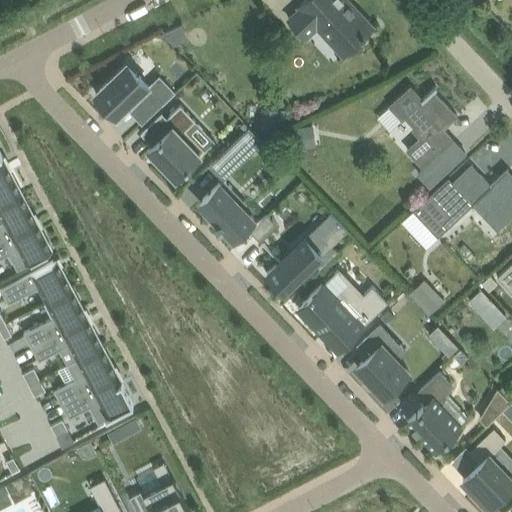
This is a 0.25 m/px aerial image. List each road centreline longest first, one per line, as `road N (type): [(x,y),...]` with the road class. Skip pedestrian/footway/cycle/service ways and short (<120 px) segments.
road 1 (residential): [(12,58),(392,456)]
road 2 (residential): [(511,101),(416,0)]
road 3 (residential): [(126,0),(12,58)]
